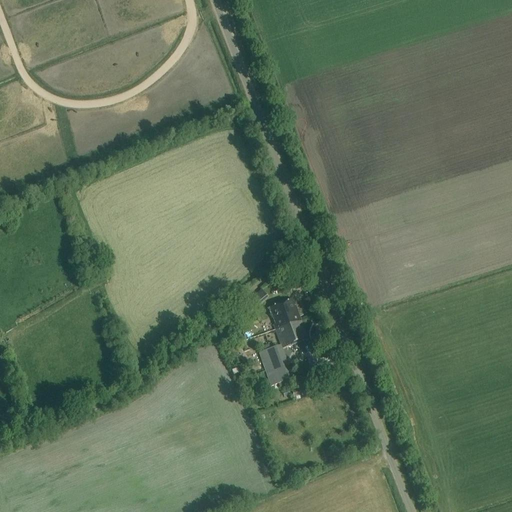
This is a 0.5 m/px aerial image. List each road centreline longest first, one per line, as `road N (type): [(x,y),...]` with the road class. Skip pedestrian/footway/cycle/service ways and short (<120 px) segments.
road 1 (unclassified): [(410,511),(215,0)]
road 2 (track): [(306,241),(132,387),(0,439)]
